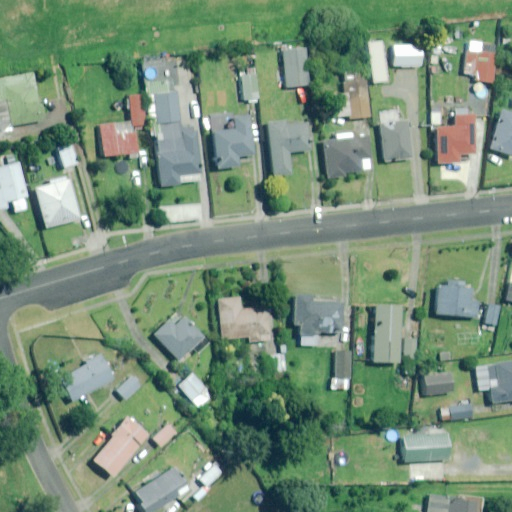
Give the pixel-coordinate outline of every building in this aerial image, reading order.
[(439,38),(427,37),(425,52),(438,54),(439,38)] [(386,52),(379,53),(378,41),(364,43),(370,83),(383,81),(390,80),(386,52)] [(417,66),(418,45),(389,45),(389,65),(417,66)] [(305,64),(303,48),(280,50),(281,62),(273,62),(275,88),(302,85),(302,78),(294,78),(293,65),(305,64)] [(493,53),(462,51),(460,74),(471,75),(471,81),(491,82),(493,53)] [(167,86),(163,54),(140,57),(144,96),(150,143),(156,186),(176,184),(198,181),(197,173),(192,129),(186,84),(167,86)] [(0,117),(6,117),(8,126),(39,119),(29,73),(0,79),(0,117)] [(255,102),(253,74),(226,76),(227,91),(238,90),(239,103),(255,102)] [(345,116),(345,119),(367,117),(365,100),(363,74),(342,76),(344,94),(330,95),(332,117),(345,116)] [(145,124),(141,95),(128,97),(132,126),(145,124)] [(511,114),(499,110),(487,149),(511,157),(511,152),(511,114)] [(251,154),(245,113),(229,115),(230,129),(208,132),(213,169),(234,166),(233,156),(251,154)] [(470,154),(470,115),(450,115),(450,127),(432,126),(431,163),(455,163),(455,154),(470,154)] [(130,121),(111,123),(97,125),(100,156),(133,153),(130,121)] [(281,125),(281,121),(263,123),(269,176),(287,174),(285,153),(307,150),(303,122),(281,125)] [(407,159),(402,121),(378,124),(382,162),(407,159)] [(333,139),(317,141),(322,179),(340,176),(340,173),(366,169),(364,156),(365,156),(363,136),(350,138),(349,130),(332,133),(333,139)] [(74,164),(67,144),(53,148),(60,168),(74,164)] [(23,196),(15,162),(0,165),(0,208),(3,207),(1,202),(23,196)] [(47,179),(48,183),(30,188),(41,228),(75,219),(65,179),(62,179),(61,175),(47,179)] [(466,289),(434,286),(432,314),(471,318),(472,302),(465,302),(466,289)] [(307,296),(292,296),(291,325),(298,325),(297,345),(314,346),(315,333),(336,334),(337,302),(307,301),(307,296)] [(237,310),(235,297),(214,300),(218,340),(245,337),(245,342),(267,340),(263,307),(237,310)] [(496,306),(484,304),(481,324),(492,326),(496,306)] [(412,333),(395,333),(396,306),(370,305),(368,362),(393,363),(394,359),(401,359),(401,374),(410,375),(412,333)] [(201,337),(181,315),(170,325),(166,320),(151,334),(175,361),(201,337)] [(349,351),(333,350),(330,388),(346,390),(349,351)] [(285,369),(284,354),(261,356),(262,364),(273,364),(273,370),(285,369)] [(108,379),(95,356),(55,379),(68,402),(108,379)] [(511,361),(472,367),(475,391),(484,389),(486,404),(511,400),(511,361)] [(210,396),(190,373),(176,385),(197,408),(210,396)] [(447,393),(445,373),(418,376),(421,396),(447,393)] [(135,386),(127,377),(113,390),(121,399),(135,386)] [(467,418),(466,405),(447,406),(448,419),(467,418)] [(143,434),(123,418),(88,461),(109,477),(143,434)] [(172,432),(165,424),(149,438),(156,446),(172,432)] [(511,436),(511,435),(505,436),(504,427),(458,433),(461,455),(467,454),(469,464),(509,459),(508,450),(511,448),(511,436)] [(443,479),(442,434),(398,435),(399,466),(420,466),(420,480),(443,479)] [(218,473),(211,465),(195,479),(203,487),(218,473)] [(148,511),(184,490),(170,466),(126,494),(137,511),(148,511)] [(424,500),(423,511),(469,511),(470,501),(445,500),(424,500)]
